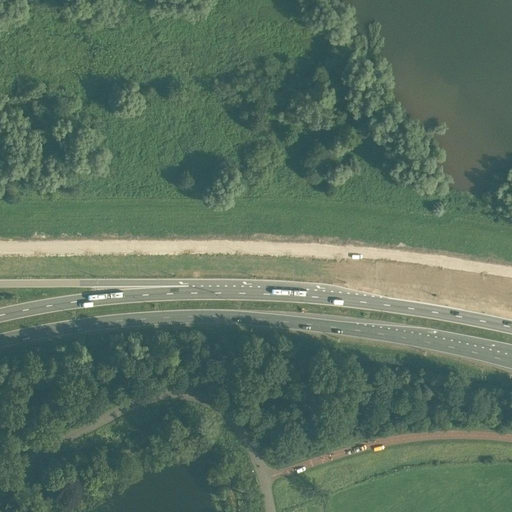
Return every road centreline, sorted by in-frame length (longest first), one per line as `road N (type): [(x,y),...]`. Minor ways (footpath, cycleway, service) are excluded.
road 1 (secondary): [(0,339),(102,321),(246,318),(511,358)]
road 2 (unclassified): [(270,511),(264,478),(231,417),(181,394),(128,407),(0,474)]
road 3 (secondary): [(511,327),(381,303),(215,292)]
road 4 (secondary): [(215,292),(0,313)]
road 5 (secondary): [(215,292),(160,282),(0,282)]
